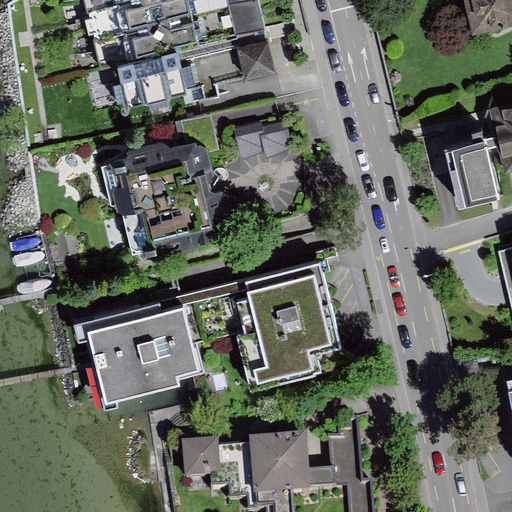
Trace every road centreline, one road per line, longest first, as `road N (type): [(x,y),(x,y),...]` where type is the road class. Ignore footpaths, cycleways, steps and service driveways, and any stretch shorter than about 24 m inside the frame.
road 1 (primary): [(456,511),(395,246)]
road 2 (primary): [(395,246),(335,0)]
road 3 (residential): [(395,246),(511,217)]
